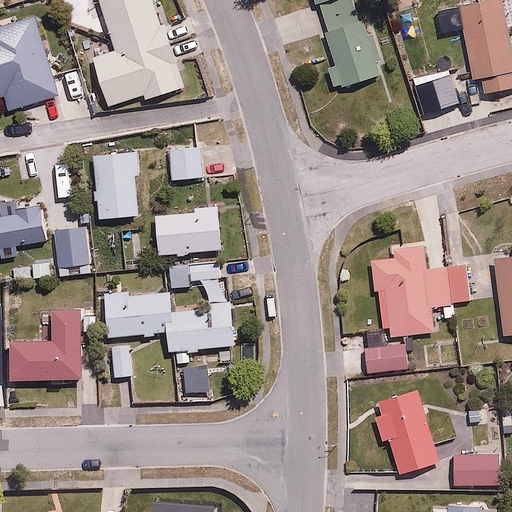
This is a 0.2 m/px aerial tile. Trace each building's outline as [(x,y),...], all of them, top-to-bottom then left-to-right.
[(101,0),(118,45),(90,56),(108,102),(142,90),(145,97),(186,81),(155,0),(101,0)] [(317,0),(337,61),(328,64),(335,86),(380,72),(356,0),(317,0)] [(511,46),(500,0),(456,0),(458,4),(448,7),(454,33),(464,31),(479,90),(511,82),(511,46)] [(60,92),(33,13),(0,24),(0,95),(4,95),(9,110),(60,92)] [(139,173),(137,145),(94,147),(98,212),(137,210),(135,174),(139,173)] [(15,209),(0,211),(0,244),(43,238),(37,200),(14,203),(15,209)] [(221,247),(219,204),(195,205),(195,209),(153,211),(154,250),(221,247)] [(86,223),(55,225),(58,264),(88,262),(86,223)] [(378,285),(380,321),(389,321),(389,334),(435,332),(434,304),(472,296),(471,261),(432,263),(431,242),(393,244),(394,253),(370,254),(372,286),(378,285)] [(511,252),(495,255),(504,333),(511,332),(511,252)] [(167,261),(168,285),(193,283),(192,278),(222,276),(221,258),(167,261)] [(168,331),(169,348),(199,347),(199,343),(232,342),(231,285),(207,286),(208,305),(171,306),(171,287),(100,290),(101,333),(168,331)] [(81,313),(80,304),(51,305),(52,334),(9,335),(10,377),(83,374),(81,328),(97,328),(96,312),(81,313)] [(366,343),(366,336),(344,337),(347,377),(368,376),(368,366),(406,364),(404,340),(366,343)] [(416,387),(371,401),(383,438),(390,436),(400,468),(439,455),(416,387)] [(456,452),(457,481),(499,479),(498,451),(456,452)] [(479,511),(479,502),(449,502),(449,504),(434,504),(433,511),(479,511)]
